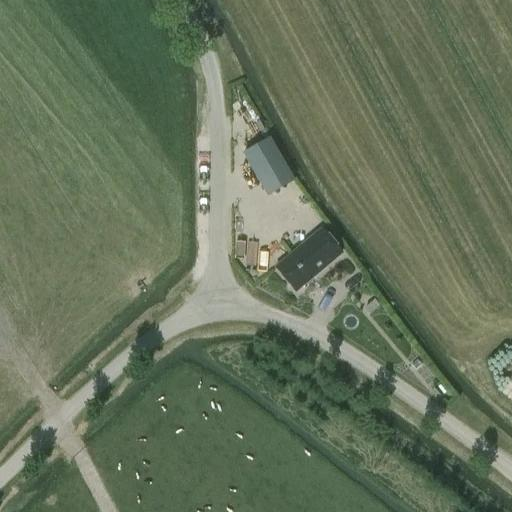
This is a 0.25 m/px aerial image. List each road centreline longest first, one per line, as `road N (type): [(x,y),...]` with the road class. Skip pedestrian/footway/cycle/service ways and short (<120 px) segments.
road 1 (unclassified): [(200,350),(205,114),(197,60),(162,0)]
road 2 (unclassified): [(200,350),(230,345),(290,354),(390,412),(511,500)]
road 3 (unclassified): [(0,500),(150,372),(200,350)]
